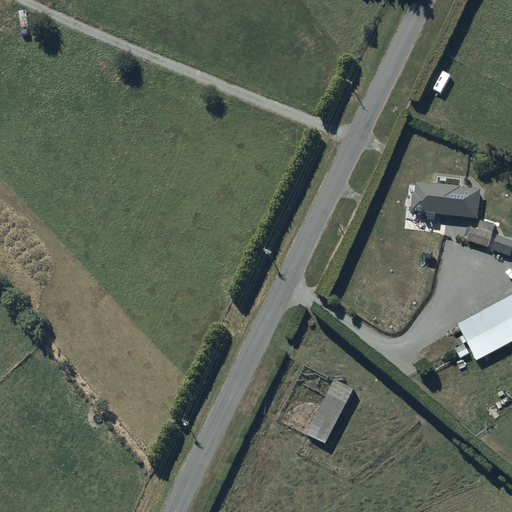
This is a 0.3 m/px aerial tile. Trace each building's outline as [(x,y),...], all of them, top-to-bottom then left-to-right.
[(435,188),(417,187),(417,196),(414,196),(412,215),(427,216),(426,223),(435,224),(436,218),(479,222),(481,193),(461,191),(461,190),(435,187),(435,188)] [(471,230),(467,243),(489,250),(496,227),(481,222),(478,232),(471,230)] [(511,254),(511,241),(498,237),(493,253),(511,258),(511,254)] [(511,298),(458,328),(463,338),(467,345),(468,346),(511,321),(511,298)] [(465,346),(466,346),(462,338),(456,342),(459,348),(455,351),(460,361),(470,356),(465,346)] [(337,383),(308,437),(327,447),(355,392),(337,383)]
